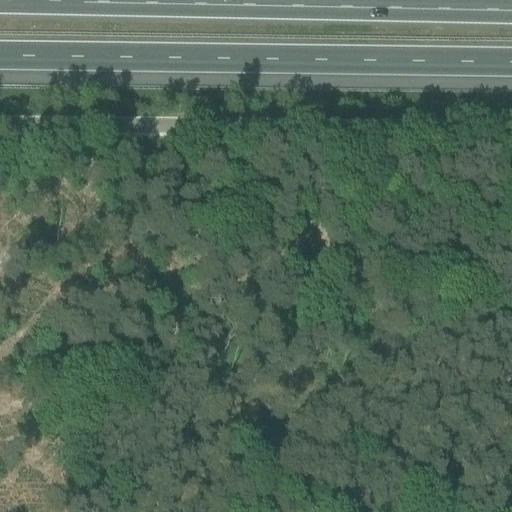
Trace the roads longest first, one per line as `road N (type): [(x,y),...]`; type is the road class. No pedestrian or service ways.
road 1 (unclassified): [(0,111),(511,123)]
road 2 (motorway): [(511,12),(0,1)]
road 3 (motorway): [(0,56),(511,63)]
